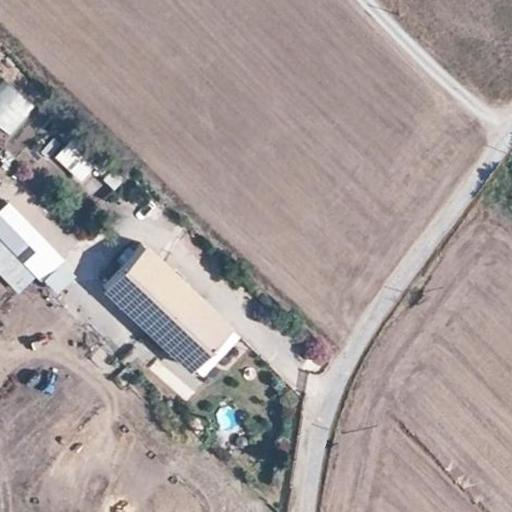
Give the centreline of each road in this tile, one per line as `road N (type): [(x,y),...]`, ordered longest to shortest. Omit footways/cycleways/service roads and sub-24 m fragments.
road 1 (unclassified): [(304,511),(308,455),(374,305),(511,130)]
road 2 (track): [(367,0),(509,133)]
